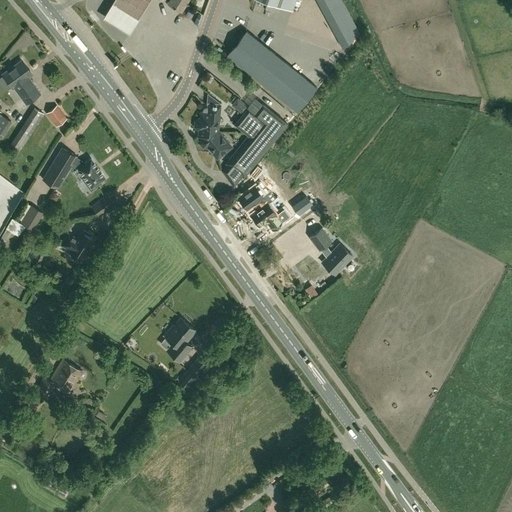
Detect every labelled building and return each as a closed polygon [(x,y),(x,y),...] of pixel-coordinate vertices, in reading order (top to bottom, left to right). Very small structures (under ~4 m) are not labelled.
[(168,0),(167,1),(181,9),(186,0),(168,0)] [(264,0),(281,6),(281,5),(292,9),(295,0),(316,0),(342,47),(359,32),(341,0),(264,0)] [(102,20),(129,37),(139,21),(112,4),(102,20)] [(245,30),(226,54),(297,111),(316,86),(245,30)] [(15,88),(26,80),(25,78),(31,73),(22,60),(3,73),(13,87),(14,86),(15,88)] [(26,80),(15,88),(26,102),(39,92),(30,79),(28,81),(26,80)] [(225,162),(227,164),(222,170),(233,186),(242,176),(243,177),(287,123),(262,103),(255,112),(248,106),(234,123),(248,134),(225,162)] [(56,126),(67,117),(57,104),(46,113),(56,126)] [(202,111),(202,112),(201,112),(200,118),(198,118),(195,120),(195,125),(197,128),(199,128),(199,135),(200,138),(199,142),(203,146),(206,146),(207,145),(217,157),(231,146),(217,130),(219,105),(209,104),(208,107),(207,107),(206,107),(205,108),(204,108),(203,109),(203,110),(202,110),(202,111)] [(18,152),(44,113),(35,107),(9,147),(18,152)] [(11,121),(0,113),(0,138),(11,121)] [(140,167),(120,153),(123,148),(116,143),(103,162),(130,181),(140,167)] [(82,160),(76,157),(76,156),(62,147),(42,178),(57,187),(72,163),(75,165),(77,167),(77,168),(78,168),(85,179),(83,180),(90,190),(101,182),(99,180),(104,177),(105,177),(104,176),(91,158),(90,158),(84,163),(82,160)] [(257,164),(249,174),(254,177),(262,168),(257,164)] [(256,184),(238,197),(247,208),(253,203),(258,209),(258,210),(270,200),(271,201),(275,197),(270,189),(263,194),(256,184)] [(107,195),(93,206),(100,215),(114,203),(107,195)] [(306,195),(292,206),(299,214),(312,204),(306,195)] [(258,209),(253,213),(261,224),(268,219),(274,228),(291,215),(285,207),(279,212),(271,201),(270,200),(258,210),(258,209)] [(31,204),(20,222),(32,229),(42,211),(31,204)] [(19,237),(25,226),(12,220),(2,238),(10,242),(14,234),(19,237)] [(303,227),(309,234),(316,228),(310,221),(303,227)] [(321,248),(328,257),(322,262),(334,273),(352,255),(340,244),(331,254),(324,245),(331,241),(321,227),(310,236),(319,249),(321,248)] [(81,231),(76,238),(68,233),(61,244),(70,249),(69,251),(81,259),(86,250),(88,251),(92,245),(90,244),(93,238),(89,235),(90,234),(83,230),(82,231),(81,231)] [(311,256),(290,266),(296,278),(306,273),(310,282),(321,276),(311,256)] [(270,284),(276,291),(295,277),(289,269),(270,284)] [(312,297),(316,293),(310,285),(306,289),(312,297)] [(167,350),(179,360),(191,346),(185,341),(195,330),(180,317),(174,325),(173,324),(165,333),(166,334),(165,336),(173,343),(167,350)] [(69,391),(82,370),(62,359),(50,379),(44,376),(36,389),(47,396),(55,383),(69,391)] [(187,386),(199,372),(191,365),(179,380),(187,386)] [(4,419),(6,420),(0,430),(0,438),(5,441),(14,425),(20,414),(11,408),(4,419)] [(278,476),(284,471),(281,466),(274,470),(278,476)]
